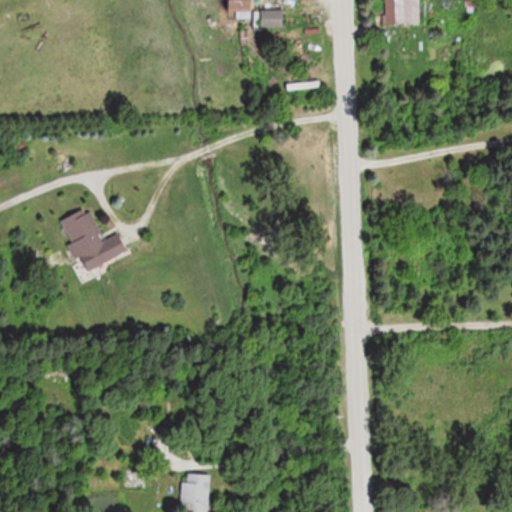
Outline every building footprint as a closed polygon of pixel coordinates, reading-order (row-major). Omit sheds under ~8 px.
[(253,0),(229,0),(230,12),(253,12),(253,0)] [(420,24),(419,0),(387,0),(387,24),(420,24)] [(261,10),(261,28),(286,28),(286,10),(261,10)] [(62,220),(85,273),(131,253),(122,233),(106,240),(92,207),(62,220)] [(187,483),(181,483),(179,511),(208,511),(210,475),(187,474),(187,483)]
